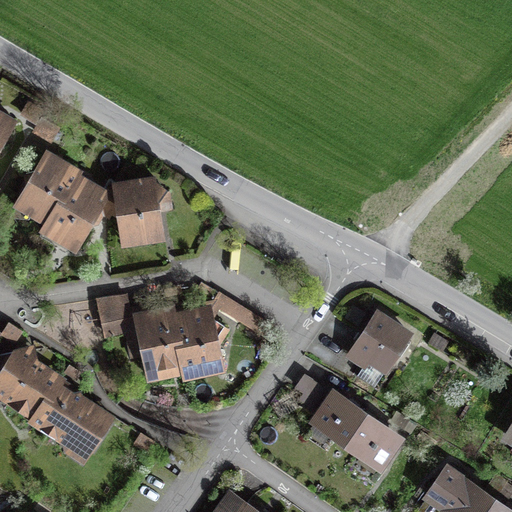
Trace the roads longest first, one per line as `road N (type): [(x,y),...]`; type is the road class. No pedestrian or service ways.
road 1 (unclassified): [(0,51),(360,256)]
road 2 (residential): [(360,256),(226,445)]
road 3 (track): [(360,256),(511,111)]
road 4 (unclassified): [(360,256),(511,346)]
